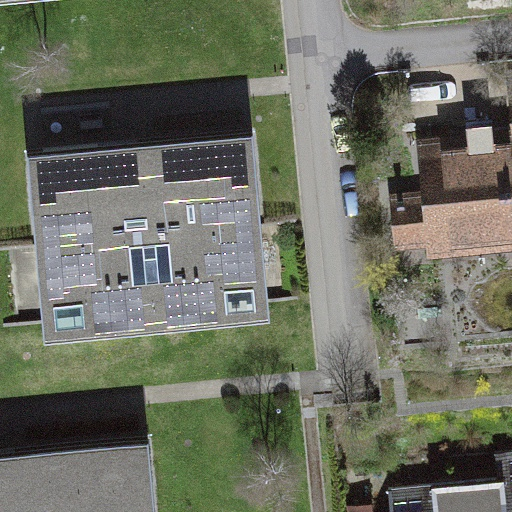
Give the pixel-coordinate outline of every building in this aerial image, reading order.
[(0,0),(0,9),(99,0),(0,0)] [(290,334),(270,127),(15,151),(35,358),(290,334)] [(511,145),(429,157),(444,266),(511,256),(511,145)] [(0,511),(146,511),(142,461),(0,473),(0,511)] [(511,511),(511,492),(406,504),(406,511),(511,511)]
